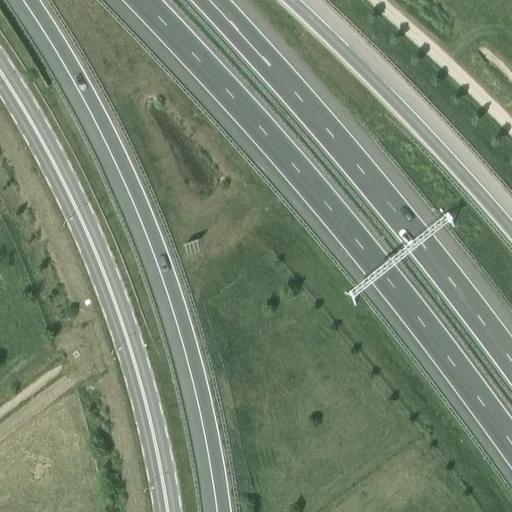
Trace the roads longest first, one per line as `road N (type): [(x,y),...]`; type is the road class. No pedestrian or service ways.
road 1 (motorway): [(137,0),(327,205),(511,445)]
road 2 (motorway): [(27,0),(117,159),(160,256),(195,368),(223,511)]
road 3 (tertiary): [(167,511),(145,398),(100,259),(51,154),(0,72)]
road 4 (motorway): [(511,363),(389,205),(209,0)]
road 5 (motorway): [(511,230),(377,80),(291,0)]
road 6 (track): [(511,131),(380,0)]
